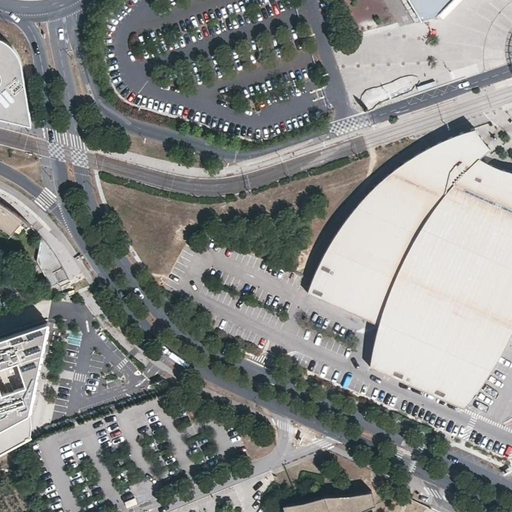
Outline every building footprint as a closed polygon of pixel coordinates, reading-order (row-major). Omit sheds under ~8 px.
[(409,0),(421,20),(438,13),(450,0),(409,0)] [(0,116),(32,125),(21,63),(20,58),(18,54),(14,47),(10,44),(5,40),(0,37),(0,116)] [(479,136),(474,128),(447,138),(437,142),(426,149),(417,153),(409,158),(402,163),(395,168),(389,174),(377,184),(363,198),(350,212),(341,226),(327,248),(323,254),(318,266),(313,278),(307,292),(378,324),(374,343),(372,352),(370,366),(464,408),(464,407),(478,389),(490,371),(498,357),(510,335),(511,336),(511,171),(502,168),(490,164),(479,158),(490,148),(483,141),(479,136)] [(497,143),(500,130),(489,128),(486,141),(497,143)] [(0,229),(10,236),(25,219),(16,211),(6,204),(0,200),(0,229)] [(48,243),(42,236),(38,262),(52,285),(69,277),(65,268),(59,258),(54,250),(48,243)] [(47,319),(0,334),(0,451),(31,434),(31,433),(30,434),(29,434),(28,433),(28,408),(29,406),(34,378),(27,381),(27,353),(40,348),(47,319)] [(27,381),(34,378),(37,367),(40,348),(27,353),(27,381)] [(371,511),(372,511),(370,511),(363,511),(362,510),(375,505),(369,493),(346,494),(323,492),(301,498),(281,502),(283,511),(371,511)]
